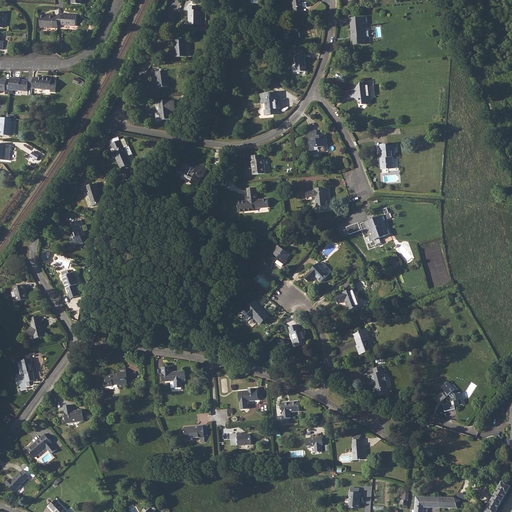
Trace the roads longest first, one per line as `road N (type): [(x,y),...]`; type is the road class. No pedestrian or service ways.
road 1 (residential): [(76,343),(37,274),(35,236),(110,126)]
road 2 (residential): [(110,126),(243,144),(284,127),(313,90)]
road 3 (residential): [(0,66),(65,63),(91,52),(116,0)]
road 4 (residential): [(110,126),(174,0)]
road 5 (residential): [(76,343),(211,361)]
road 6 (residential): [(0,450),(76,343)]
road 7 (residential): [(320,402),(324,337),(291,294)]
